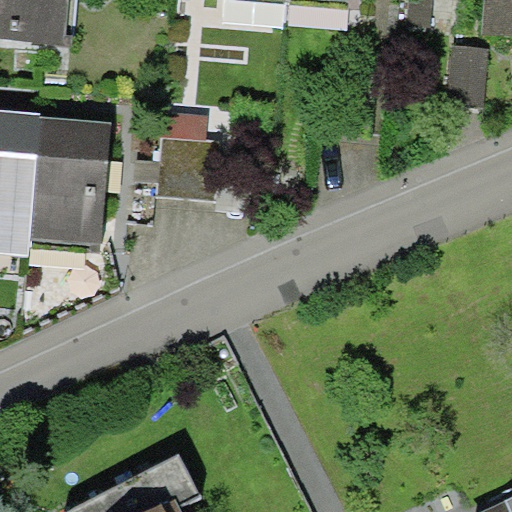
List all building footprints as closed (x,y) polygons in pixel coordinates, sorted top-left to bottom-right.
[(0,0),(0,43),(73,47),(76,0),(0,0)] [(361,0),(236,0),(246,1),(315,6),(360,9),(361,0)] [(430,1),(420,0),(404,0),(403,25),(428,27),(430,1)] [(511,40),(511,0),(482,0),(478,37),(511,40)] [(486,50),(451,48),(447,105),(482,107),(486,50)] [(0,251),(28,254),(29,240),(100,246),(110,122),(0,113),(0,251)] [(205,118),(173,114),(170,141),(203,144),(205,118)] [(170,141),(159,142),(158,164),(157,183),(157,196),(215,199),(220,144),(203,144),(170,141)] [(158,164),(132,163),(132,182),(157,183),(158,164)] [(303,168),(274,165),(271,197),(300,199),(303,168)] [(179,455),(63,511),(162,511),(199,494),(179,455)] [(511,511),(511,500),(485,511),(511,511)]
